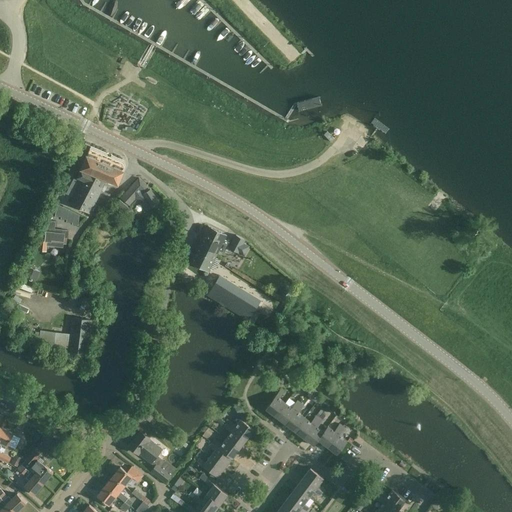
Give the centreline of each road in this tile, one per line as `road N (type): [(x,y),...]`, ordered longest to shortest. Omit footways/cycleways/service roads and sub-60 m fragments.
road 1 (unclassified): [(511,421),(459,370),(269,223),(133,152)]
road 2 (residential): [(108,444),(136,404),(189,226),(170,195),(136,170)]
road 3 (unclassified): [(356,124),(316,162),(290,173),(165,143),(133,152)]
road 4 (residential): [(257,511),(287,447),(335,475),(379,463),(424,501)]
road 5 (track): [(283,234),(317,239),(470,319)]
road 6 (residential): [(72,293),(75,239),(136,170)]
road 7 (unclassified): [(133,152),(2,89)]
